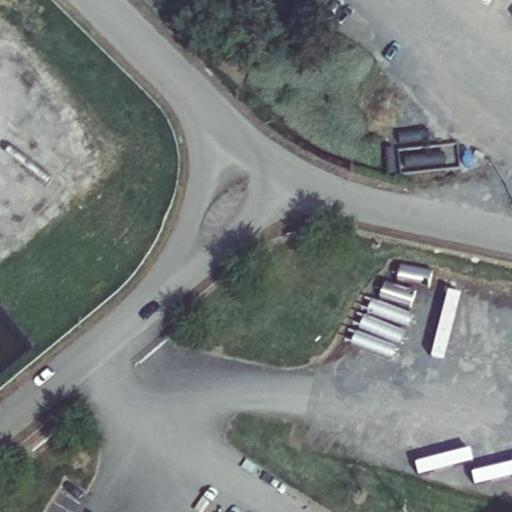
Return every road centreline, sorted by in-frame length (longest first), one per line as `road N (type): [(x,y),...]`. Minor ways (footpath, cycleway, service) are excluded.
road 1 (residential): [(260,155),(165,284),(0,425)]
road 2 (unclassified): [(260,155),(340,196),(511,236)]
road 3 (unclassified): [(96,0),(260,155)]
